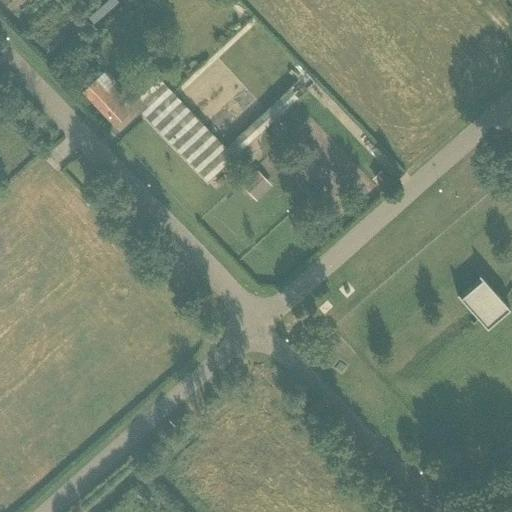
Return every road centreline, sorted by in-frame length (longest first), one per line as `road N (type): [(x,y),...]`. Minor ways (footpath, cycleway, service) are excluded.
road 1 (unclassified): [(258,322),(0,54)]
road 2 (unclassified): [(258,322),(511,102)]
road 3 (unclassified): [(49,511),(258,322)]
road 4 (unclassified): [(440,511),(258,322)]
